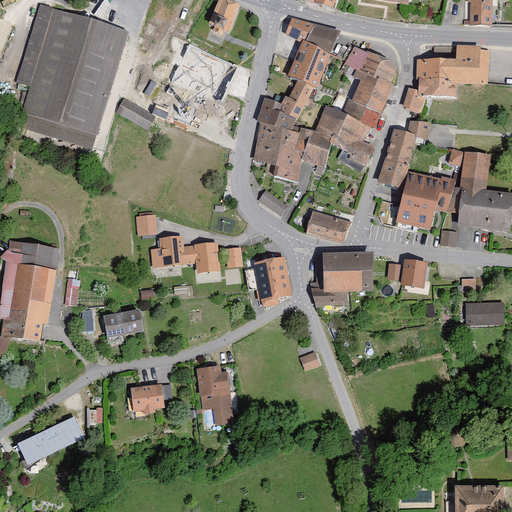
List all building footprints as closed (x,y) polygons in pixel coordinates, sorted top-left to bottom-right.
[(242,8),(222,0),(220,0),(214,15),(220,18),(214,32),(230,38),(242,8)] [(335,0),(306,0),(305,5),(331,13),(335,0)] [(365,0),(365,2),(409,9),(410,0),(365,0)] [(469,0),(471,33),(496,32),(495,0),(469,0)] [(129,34),(39,7),(15,85),(31,90),(19,130),(93,153),(129,34)] [(307,44),(315,28),(292,21),(285,38),(303,45),(304,42),(307,44)] [(315,28),(307,44),(331,57),(342,33),(315,28)] [(287,79),(299,84),(315,91),(318,92),(331,57),(307,44),(304,42),(303,45),(287,79)] [(178,70),(173,80),(223,105),(240,71),(189,45),(184,56),(173,50),(167,64),(178,70)] [(457,63),(416,61),(415,91),(409,89),(403,110),(421,115),(426,100),(457,101),(458,87),(489,88),(490,53),(479,53),(479,48),(458,47),(457,63)] [(392,65),(356,48),(348,66),(361,72),(391,86),(397,72),(392,65)] [(391,86),(361,72),(349,100),(382,116),(393,87),(391,86)] [(287,98),(283,107),(280,115),(296,122),(315,91),(299,84),(290,100),(287,98)] [(229,95),(225,104),(236,110),(241,100),(229,95)] [(117,112),(147,131),(156,117),(125,98),(117,112)] [(257,124),(260,124),(292,133),(296,122),(280,115),(283,107),(264,100),(257,124)] [(382,116),(349,100),(344,114),(372,128),(375,130),(382,116)] [(344,114),(327,108),(318,133),(333,144),(332,146),(350,155),(348,164),(367,172),(375,150),(364,144),(372,128),(344,114)] [(292,133),(260,124),(254,162),(275,168),(273,179),(297,185),(301,162),(306,137),(299,135),(292,133)] [(396,132),(379,182),(402,190),(415,139),(427,141),(431,126),(410,125),(409,135),(396,132)] [(301,128),(299,135),(306,137),(301,162),(327,170),(332,146),(333,144),(318,133),(301,128)] [(462,155),(452,150),(448,165),(460,170),(462,155)] [(466,154),(460,226),(511,230),(511,193),(488,192),(491,158),(466,154)] [(455,186),(410,175),(397,230),(417,234),(419,228),(433,232),(437,213),(448,216),(455,186)] [(257,202),(281,217),(289,205),(265,190),(257,202)] [(351,221),(314,213),(309,233),(346,241),(351,221)] [(155,215),(136,217),(138,239),(157,237),(155,215)] [(457,235),(443,233),(441,247),(455,248),(457,235)] [(162,251),(153,252),(154,270),(195,266),(196,277),(222,275),(219,245),(183,248),(182,239),(161,241),(162,251)] [(58,251),(10,243),(8,252),(0,258),(6,264),(0,305),(0,321),(4,322),(1,338),(41,344),(43,326),(48,326),(58,251)] [(241,251),(227,253),(229,271),(244,269),(241,251)] [(371,254),(322,255),(323,290),(312,290),(316,311),(348,306),(348,295),(372,294),(371,254)] [(285,257),(252,264),(260,306),(294,299),(285,257)] [(406,265),(403,288),(423,290),(426,267),(406,265)] [(476,280),(462,280),(462,292),(476,292),(476,280)] [(80,291),(68,289),(66,307),(78,309),(80,291)] [(467,306),(468,327),(504,325),(503,305),(467,306)] [(92,309),(81,311),(84,331),(96,329),(92,309)] [(140,311),(105,316),(108,339),(144,334),(140,311)] [(10,341),(0,338),(0,365),(3,366),(10,341)] [(320,368),(315,354),(301,359),(306,373),(320,368)] [(219,370),(198,372),(202,412),(214,410),(216,428),(233,426),(228,374),(220,375),(219,370)] [(164,386),(130,390),(134,415),(167,411),(164,386)] [(90,423),(103,423),(102,408),(90,408),(90,423)] [(74,417),(18,444),(28,466),(85,438),(74,417)] [(450,448),(453,450),(456,451),(460,450),(463,449),(466,446),(467,443),(467,439),(466,436),(464,433),(461,431),(458,430),(455,430),(451,431),(449,433),(447,436),(446,439),(446,443),(448,446),(450,448)] [(502,511),(502,490),(458,491),(458,511),(502,511)]
